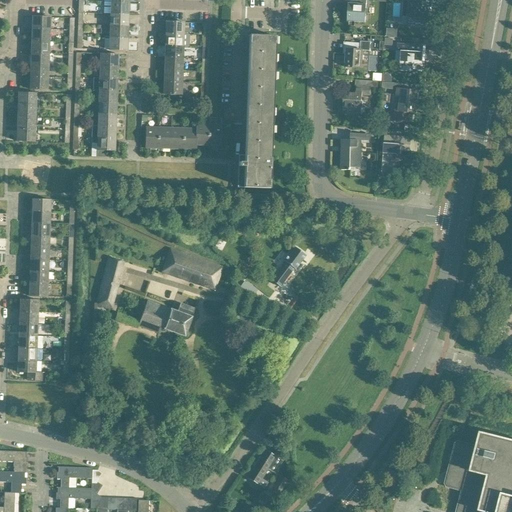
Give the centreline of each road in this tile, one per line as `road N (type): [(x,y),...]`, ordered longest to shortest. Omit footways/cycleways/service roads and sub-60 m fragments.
road 1 (residential): [(190,511),(243,452),(409,213)]
road 2 (residential): [(409,213),(345,204),(322,187),(322,0)]
road 3 (residential): [(416,214),(439,130),(453,0)]
road 4 (residential): [(189,511),(143,474),(0,431)]
road 5 (residential): [(236,187),(239,0)]
road 6 (tertiary): [(458,220),(490,55)]
road 7 (tertiary): [(338,486),(422,353)]
road 8 (tertiary): [(422,353),(458,220)]
